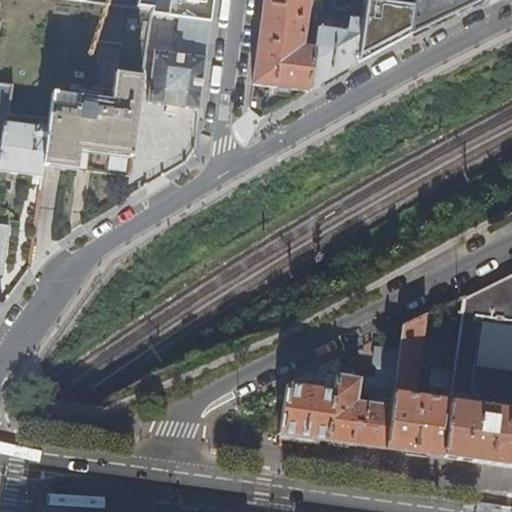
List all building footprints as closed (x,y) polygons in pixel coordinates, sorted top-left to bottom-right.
[(153,0),(152,9),(152,15),(211,24),(213,0),(153,0)] [(254,85),(309,91),(316,49),(302,47),(304,38),(305,37),(309,0),(264,0),(259,44),(254,85)] [(353,0),(351,19),(362,20),(365,0),(353,0)] [(356,65),(399,42),(410,36),(415,0),(365,0),(362,20),(356,65)] [(415,0),(410,36),(424,29),(479,2),(480,0),(415,0)] [(316,49),(309,91),(338,75),(356,65),(362,20),(351,19),(349,32),(338,30),(340,17),(321,14),(318,32),(317,37),(316,49)] [(147,103),(199,110),(211,24),(179,19),(174,55),(154,52),(147,103)] [(139,102),(142,76),(115,73),(112,101),(54,94),(50,122),(49,131),(44,166),(53,167),(63,168),(78,170),(85,171),(90,171),(130,176),(139,102)] [(0,158),(6,115),(7,115),(10,88),(0,86),(0,158)] [(28,118),(7,115),(6,115),(0,158),(0,172),(43,179),(44,166),(49,131),(27,128),(28,118)] [(9,221),(0,219),(0,280),(1,280),(9,221)] [(511,273),(464,297),(451,390),(441,458),(511,467),(511,273)] [(415,398),(427,314),(401,327),(398,351),(392,397),(390,407),(385,449),(420,454),(441,458),(451,390),(429,387),(427,399),(415,398)] [(392,397),(398,351),(376,348),(374,362),(378,366),(377,378),(369,377),(366,380),(364,389),(367,393),(392,397)] [(324,390),(312,388),(315,368),(289,381),(282,424),(280,434),(306,438),(327,441),(336,381),(337,375),(326,373),(324,390)] [(360,446),(385,449),(390,407),(356,402),(360,378),(337,375),(336,381),(327,441),(360,446)]
